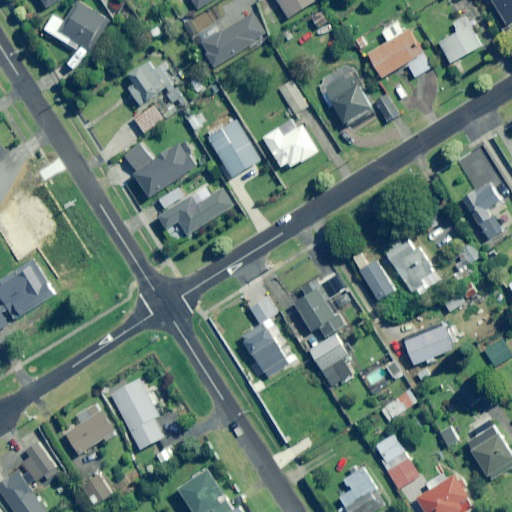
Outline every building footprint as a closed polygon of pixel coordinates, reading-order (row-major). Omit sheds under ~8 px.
[(42,0),(51,13),(71,0),(42,0)] [(214,0),(192,0),(198,9),(214,0)] [(319,1),(318,0),(277,0),(288,19),(319,1)] [(511,0),(493,0),(509,26),(511,24),(511,0)] [(110,22),(78,2),(66,23),(55,16),(46,30),(69,45),(72,40),(92,52),(110,22)] [(267,38),(254,15),(203,44),(216,68),(267,38)] [(482,47),(465,16),(453,22),(459,33),(440,43),(452,64),(482,47)] [(394,26),(391,21),(380,27),(389,43),(370,53),(383,79),(409,65),(415,77),(432,69),(412,30),(403,34),(398,24),(394,26)] [(176,82),(165,62),(152,70),(149,65),(131,75),(136,84),(129,88),(139,107),(155,98),(153,95),(176,82)] [(350,71),(348,66),(321,79),(323,84),(319,86),(330,109),(334,107),(345,129),(375,114),(354,69),(350,71)] [(308,107),(287,73),(280,77),(286,86),(280,90),(296,115),(308,107)] [(401,115),(391,99),(378,107),(388,123),(401,115)] [(163,120),(153,106),(135,120),(144,134),(163,120)] [(208,124),(201,113),(189,120),(195,132),(208,124)] [(263,161),(238,122),(226,129),(220,118),(205,128),(212,138),(210,139),(225,163),(216,168),(227,184),(263,161)] [(291,163),(294,168),(303,162),(304,164),(321,153),(305,126),(285,138),(280,129),(265,138),(283,168),(291,163)] [(187,142),(136,177),(151,198),(201,164),(187,142)] [(135,169),(153,156),(143,143),(125,156),(135,169)] [(502,201),(491,184),(464,201),(489,239),(504,230),(490,209),(502,201)] [(213,197),(207,187),(187,200),(179,188),(160,200),(168,212),(159,218),(167,231),(175,243),(234,206),(224,190),(213,197)] [(422,260),(405,239),(384,256),(401,276),(422,260)] [(0,288),(0,293),(15,320),(29,312),(38,328),(66,312),(36,261),(3,280),(6,285),(0,288)] [(392,294),(375,265),(362,273),(380,302),(392,294)] [(329,303),(314,281),(301,289),(307,298),(295,306),(313,333),(321,328),(327,338),(311,349),(335,386),(346,379),(335,364),(350,354),(337,335),(350,327),(333,301),(329,303)] [(478,293),(472,284),(462,291),(467,300),(478,293)] [(466,303),(460,294),(445,304),(451,313),(466,303)] [(278,314),(267,297),(250,308),(261,325),(242,338),(269,379),(297,361),(288,347),(282,351),(269,331),(275,327),(270,319),(278,314)] [(0,331),(10,326),(0,309),(0,331)] [(456,349),(448,326),(406,340),(414,364),(456,349)] [(511,357),(511,334),(485,351),(495,367),(511,357)] [(375,363),(359,374),(372,393),(388,382),(375,363)] [(269,390),(261,376),(253,380),(262,394),(269,390)] [(160,416),(139,380),(111,396),(142,451),(165,437),(155,419),(160,416)] [(482,397),(475,383),(460,392),(468,405),(482,397)] [(335,404),(323,384),(308,393),(317,408),(321,406),(324,411),(335,404)] [(282,402),(274,389),(265,394),(273,407),(282,402)] [(420,401),(411,390),(382,410),(390,422),(420,401)] [(116,433),(103,412),(67,434),(80,455),(116,433)] [(511,470),(511,456),(494,421),(478,429),(481,435),(469,442),(489,482),(511,470)] [(461,440),(453,427),(441,434),(449,447),(461,440)] [(421,477),(394,435),(377,446),(387,461),(384,463),(400,490),(421,477)] [(57,469),(40,444),(29,452),(33,457),(24,463),(38,483),(57,469)] [(174,457),(170,449),(157,455),(161,464),(174,457)] [(471,497),(451,467),(426,483),(432,492),(419,500),(426,511),(464,511),(467,510),(462,503),(471,497)] [(346,505),(339,509),(341,511),(377,511),(387,506),(365,469),(345,481),(348,485),(337,491),(346,505)] [(230,511),(233,510),(209,472),(180,491),(192,511),(211,511),(212,511),(211,511),(230,511)] [(46,511),(22,473),(0,486),(0,487),(15,511),(46,511)] [(114,495),(103,474),(83,485),(94,506),(114,495)]
